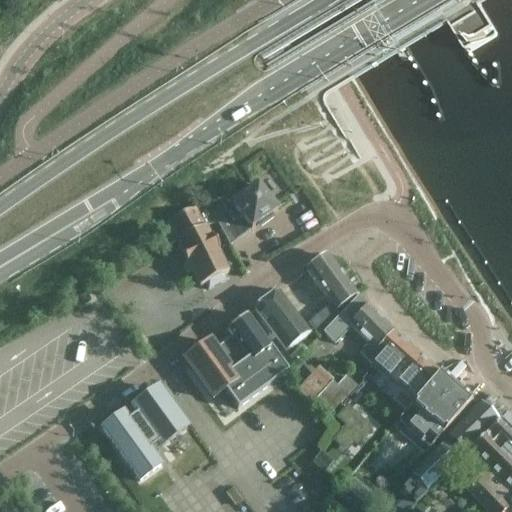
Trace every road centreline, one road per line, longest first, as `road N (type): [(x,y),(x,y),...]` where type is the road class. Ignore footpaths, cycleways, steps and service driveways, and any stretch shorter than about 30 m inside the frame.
road 1 (secondary): [(0,269),(422,0)]
road 2 (secondary): [(320,0),(0,213)]
road 3 (residential): [(335,229),(376,215),(402,223),(473,312),(480,360)]
road 4 (unclassified): [(157,363),(335,229)]
road 5 (unclassified): [(0,475),(142,374)]
road 6 (tertiary): [(86,0),(33,44),(0,96)]
